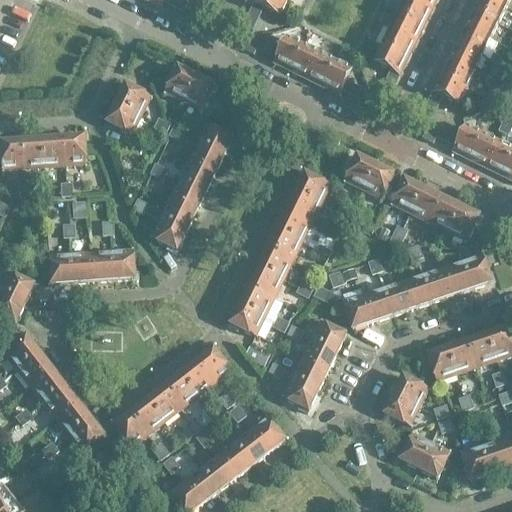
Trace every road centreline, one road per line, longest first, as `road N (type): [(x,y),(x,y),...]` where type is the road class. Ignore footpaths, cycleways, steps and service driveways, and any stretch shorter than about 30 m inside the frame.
road 1 (residential): [(172,289),(62,305),(55,349),(109,415),(215,334),(325,116)]
road 2 (residential): [(172,289),(278,90)]
road 3 (residential): [(359,415),(397,343),(511,307)]
road 4 (residential): [(0,126),(91,118),(139,24)]
road 5 (residential): [(218,511),(359,415)]
road 6 (residential): [(388,147),(460,0)]
road 7 (residential): [(511,206),(388,147)]
road 8 (residential): [(511,496),(443,509),(386,483)]
